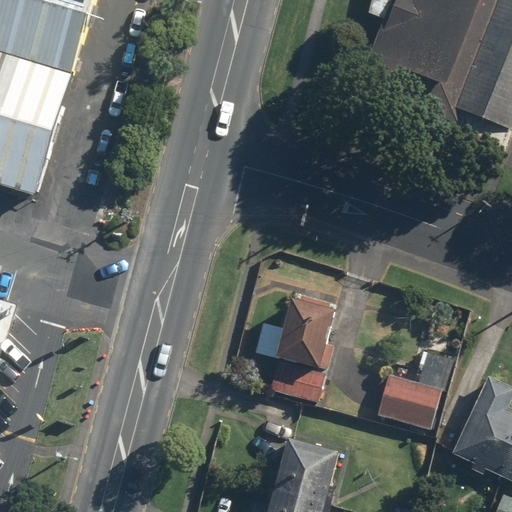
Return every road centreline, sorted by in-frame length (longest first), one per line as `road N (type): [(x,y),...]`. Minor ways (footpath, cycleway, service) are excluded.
road 1 (primary): [(104,511),(197,155)]
road 2 (residential): [(197,155),(423,221),(511,259)]
road 3 (primary): [(197,155),(237,0)]
